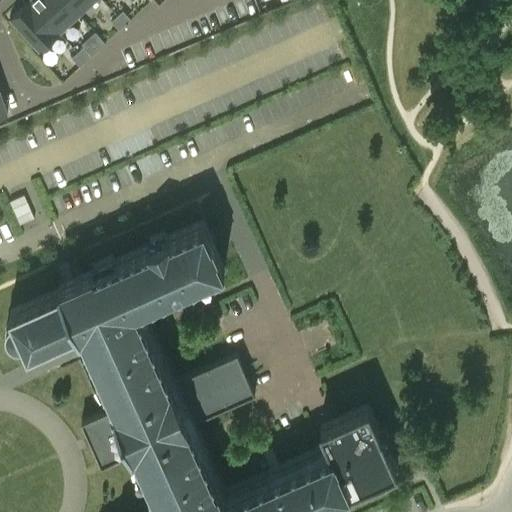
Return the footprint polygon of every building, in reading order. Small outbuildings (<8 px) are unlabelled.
[(59,33),(29,0),(28,0),(9,18),(39,51),(59,33)] [(29,0),(59,33),(80,14),(66,0),(29,0)] [(66,0),(80,14),(95,0),(66,0)] [(122,10),(117,15),(124,24),(130,19),(122,10)] [(119,29),(124,24),(117,15),(111,21),(119,29)] [(77,51),(85,60),(91,55),(83,46),(77,51)] [(85,60),(77,51),(71,57),(79,65),(85,60)] [(21,192),(8,198),(18,222),(32,216),(21,192)] [(295,511),(397,466),(368,402),(319,424),(329,447),(224,495),(190,421),(255,392),(236,351),(172,380),(138,306),(225,267),(204,220),(169,236),(168,233),(148,242),(149,245),(94,270),(93,267),(57,283),(59,287),(9,310),(12,318),(9,321),(8,323),(6,325),(5,328),(5,332),(6,334),(7,337),(9,340),(11,341),(14,343),(16,344),(19,344),(24,343),(27,351),(79,328),(113,404),(106,408),(81,419),(101,463),(133,449),(160,511),(295,511)]
